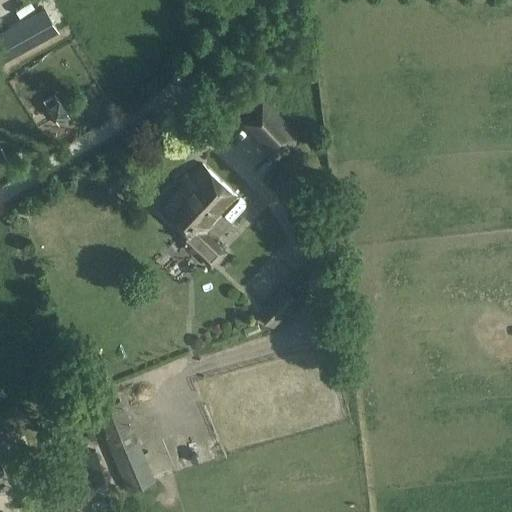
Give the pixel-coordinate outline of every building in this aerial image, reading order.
[(58,100),(54,94),(43,101),(55,118),(66,112),(58,100)] [(262,98),(239,121),(280,161),(302,138),(262,98)] [(160,210),(181,229),(176,235),(211,269),(227,252),(206,231),(238,198),(202,165),(160,210)] [(283,286),(256,313),(273,329),(300,301),(283,286)] [(121,398),(93,410),(128,493),(156,481),(121,398)] [(32,466),(45,504),(107,483),(94,445),(32,466)]
